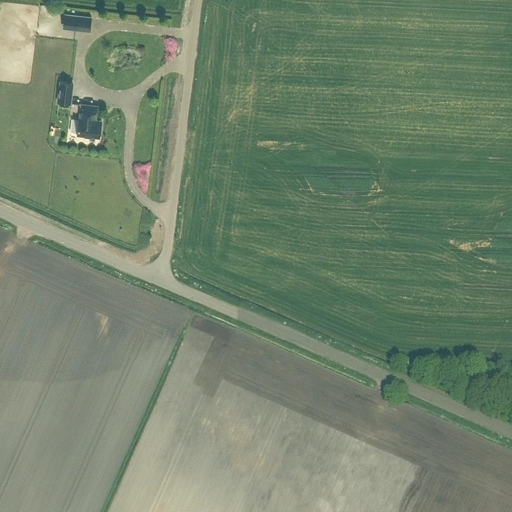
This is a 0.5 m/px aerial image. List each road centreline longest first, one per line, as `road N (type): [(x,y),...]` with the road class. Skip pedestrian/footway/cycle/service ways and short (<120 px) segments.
road 1 (unclassified): [(511,434),(162,281)]
road 2 (unclassified): [(162,281),(197,0)]
road 3 (unclassified): [(162,281),(0,209)]
